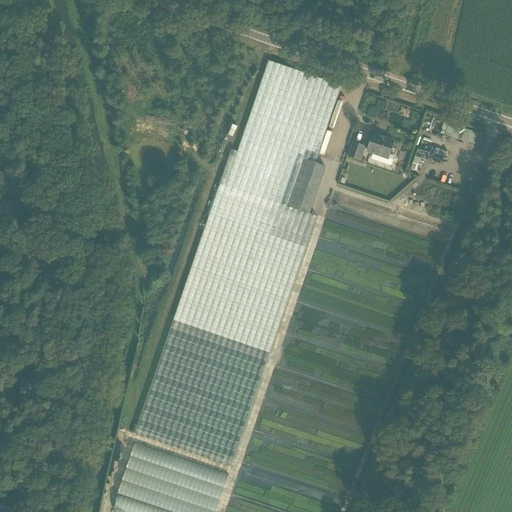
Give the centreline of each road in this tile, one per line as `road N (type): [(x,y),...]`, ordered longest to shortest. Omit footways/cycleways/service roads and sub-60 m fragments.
road 1 (unclassified): [(68,511),(104,315),(94,258),(58,181),(11,0)]
road 2 (unclassified): [(511,120),(209,22),(165,0)]
